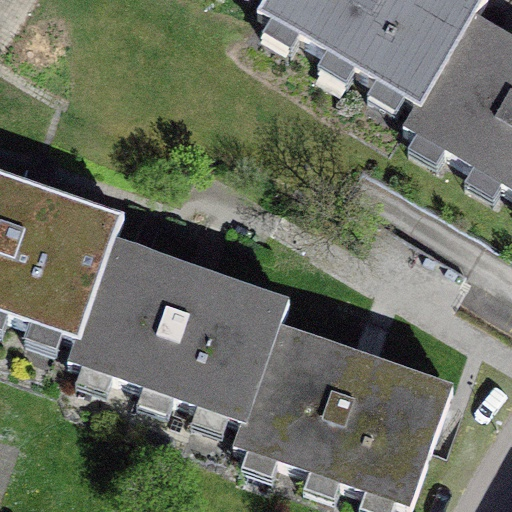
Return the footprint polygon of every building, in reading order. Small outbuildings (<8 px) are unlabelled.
[(223,0),(219,8),(253,27),(262,12),(277,21),(289,0),(223,0)] [(267,37),(422,130),(475,41),(487,21),(451,0),(289,0),(277,21),(267,37)] [(408,153),(511,216),(511,62),(475,41),(422,130),(408,153)] [(121,235),(0,192),(0,330),(77,358),(121,235)] [(294,323),(113,259),(68,385),(249,449),(285,350),(294,323)] [(426,511),(462,413),(285,350),(249,449),(241,472),(352,511),(426,511)]
